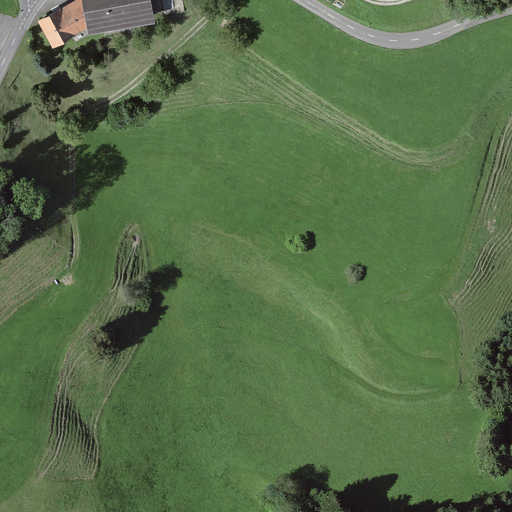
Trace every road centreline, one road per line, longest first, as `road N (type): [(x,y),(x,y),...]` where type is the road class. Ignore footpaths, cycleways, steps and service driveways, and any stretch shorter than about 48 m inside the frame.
road 1 (track): [(227,0),(121,97),(79,119),(72,132),(71,267),(28,309)]
road 2 (tertiary): [(304,0),(364,33),(410,41),(511,7)]
